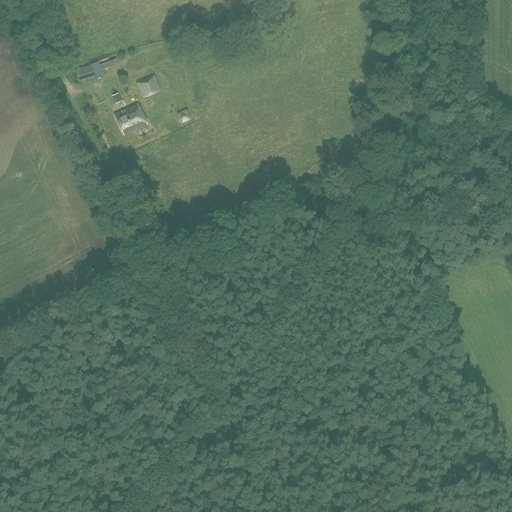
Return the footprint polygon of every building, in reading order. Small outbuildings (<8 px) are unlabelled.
[(91,65),(75,71),(79,81),(94,75),(91,65)] [(155,77),(138,83),(144,99),(161,92),(155,77)] [(118,93),(111,96),(115,104),(121,101),(118,93)] [(180,113),(187,110),(184,102),(177,105),(180,113)] [(138,104),(115,114),(124,135),(147,125),(138,104)]
